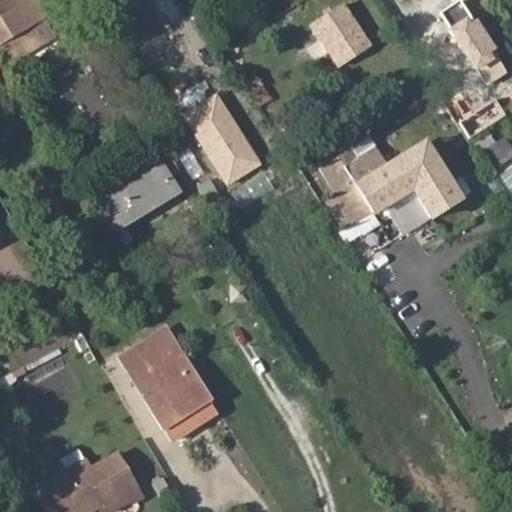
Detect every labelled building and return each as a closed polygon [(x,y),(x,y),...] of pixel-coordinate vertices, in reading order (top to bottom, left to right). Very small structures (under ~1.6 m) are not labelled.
[(0,0),(0,53),(33,34),(29,27),(57,9),(51,0),(0,0)] [(153,0),(143,0),(109,21),(135,63),(151,54),(144,43),(169,27),(166,21),(156,4),(153,0)] [(162,0),(156,4),(166,21),(179,13),(170,0),(162,0)] [(505,73),(458,0),(456,0),(438,12),(485,86),(505,73)] [(371,47),(341,2),(306,25),(336,70),(371,47)] [(57,9),(29,27),(33,34),(0,53),(0,59),(4,67),(69,27),(57,9)] [(260,166),(213,92),(181,113),(228,187),(260,166)] [(490,137),(475,149),(496,182),(511,169),(511,152),(504,142),(498,147),(490,137)] [(457,199),(421,141),(353,183),(370,211),(409,187),(427,217),(457,199)] [(157,159),(94,199),(114,232),(177,192),(157,159)] [(117,362),(160,431),(205,403),(177,357),(157,369),(143,346),(117,362)] [(160,431),(169,446),(214,418),(205,403),(160,431)] [(35,490),(47,511),(89,511),(102,505),(107,501),(111,507),(114,510),(141,494),(119,455),(91,470),(85,460),(35,490)] [(107,501),(102,505),(105,511),(111,507),(107,501)]
